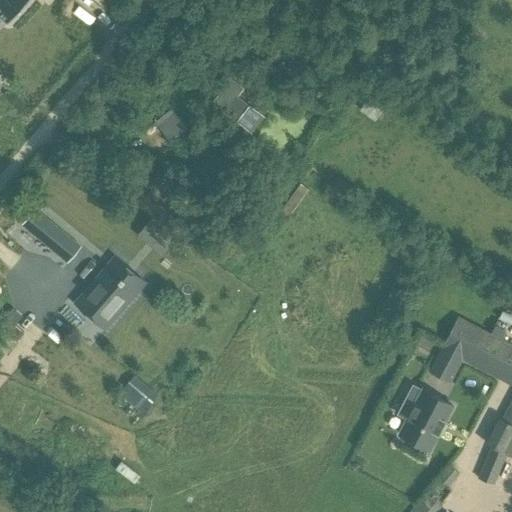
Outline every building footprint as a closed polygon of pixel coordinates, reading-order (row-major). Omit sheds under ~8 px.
[(0,0),(0,13),(9,22),(29,0),(0,0)] [(37,210),(23,228),(62,259),(76,241),(37,210)] [(5,233),(0,238),(0,282),(27,257),(5,233)] [(144,288),(112,264),(82,302),(114,327),(144,288)] [(172,381),(187,391),(244,312),(229,301),(172,381)] [(8,322),(15,316),(9,309),(0,316),(0,342),(14,331),(8,322)] [(511,349),(455,322),(430,372),(449,382),(461,357),(511,382),(511,349)] [(31,374),(25,385),(37,391),(43,380),(31,374)] [(431,450),(453,406),(423,391),(401,435),(431,450)] [(511,395),(473,473),(495,484),(508,457),(511,458),(511,395)] [(107,441),(128,462),(140,450),(119,429),(107,441)]
